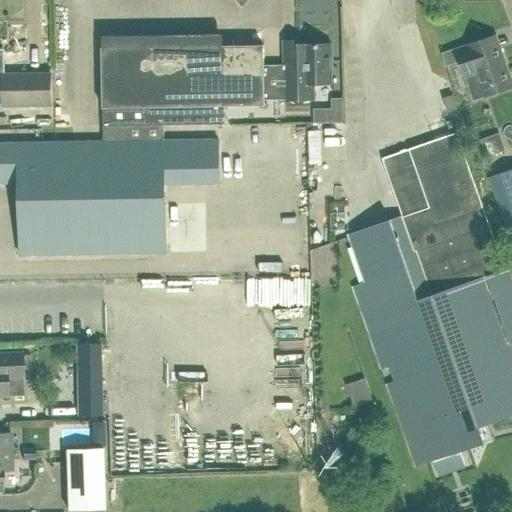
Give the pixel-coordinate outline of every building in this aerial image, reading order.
[(511,87),(511,83),(495,36),(455,50),(442,54),(446,67),(459,62),(459,63),(467,87),(481,83),(486,97),(511,87)] [(283,42),(283,67),(263,67),(264,100),(284,99),(284,101),(314,101),(313,85),(331,85),(331,45),(304,45),(304,41),(283,42)] [(102,108),(190,107),(190,115),(206,115),(206,107),(264,106),(264,100),(263,67),(263,46),(101,49),(102,108)] [(0,100),(3,100),(2,107),(51,106),(51,73),(2,74),(2,81),(0,81),(0,100)] [(453,95),(443,98),(448,112),(457,109),(453,95)] [(372,121),(371,109),(356,111),(357,122),(372,121)] [(348,234),(364,282),(352,287),(415,467),(486,442),(480,427),(511,415),(511,277),(509,268),(505,269),(457,132),(383,158),(402,215),(348,234)] [(500,132),(477,142),(484,159),(507,150),(500,132)] [(166,251),(164,140),(0,143),(0,183),(18,183),(19,255),(166,251)] [(511,169),(489,178),(508,235),(511,233),(511,169)] [(233,252),(245,261),(260,241),(248,232),(233,252)] [(38,294),(69,293),(68,282),(37,283),(38,294)] [(146,310),(145,284),(93,287),(94,313),(146,310)] [(154,288),(156,300),(173,298),(172,286),(154,288)] [(21,377),(21,369),(32,369),(31,354),(21,354),(20,352),(0,353),(0,395),(5,396),(5,377),(21,377)] [(0,489),(1,490),(1,471),(11,470),(10,433),(0,433),(0,489)] [(65,450),(67,511),(103,509),(101,449),(65,450)] [(453,495),(488,475),(475,454),(441,474),(453,495)] [(330,473),(350,472),(350,460),(330,460),(330,473)]
